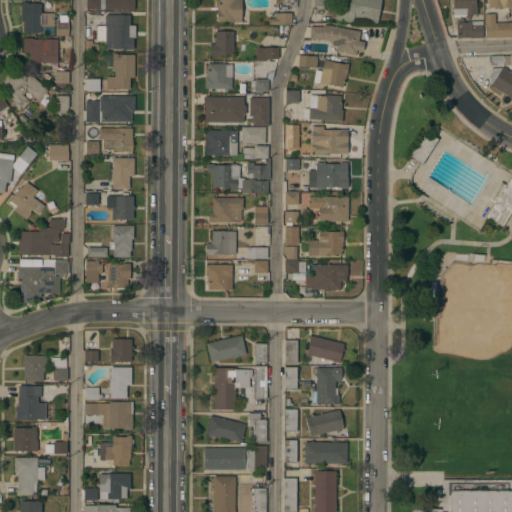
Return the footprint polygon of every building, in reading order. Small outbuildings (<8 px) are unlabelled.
[(133,0),(133,10),(104,10),(104,9),(99,9),(85,9),(85,0),(133,0)] [(241,0),(241,22),(233,22),(219,21),(219,22),(215,22),(216,11),(216,4),(217,4),(217,0),(241,0)] [(331,0),(331,6),(324,6),(321,15),(310,14),(311,9),(314,9),(314,7),(313,6),(313,0),(331,0)] [(380,0),(376,24),(352,19),(352,23),(335,20),(338,7),(344,8),(345,0),(380,0)] [(474,0),(475,8),(476,7),(476,14),(453,15),(452,0),(474,0)] [(510,0),(511,1),(511,7),(488,8),(487,0),(510,0)] [(27,2),(27,3),(41,4),(40,13),(53,13),(53,26),(40,26),(40,33),(24,32),(24,31),(22,31),(22,26),(24,26),(24,20),(21,20),(21,2),(27,2)] [(274,18),(274,14),(290,13),(291,24),(268,25),(268,19),(274,18)] [(494,24),(495,24),(495,23),(511,22),(511,36),(484,38),(484,24),(485,24),(484,14),(494,13),(494,24)] [(105,15),(129,15),(129,26),(134,26),(134,38),(132,38),(132,49),(110,49),(110,48),(105,48),(104,41),(96,41),(96,25),(92,25),(92,16),(105,15)] [(481,21),(482,37),(471,38),(471,37),(456,38),(455,23),(481,21)] [(67,22),(68,36),(55,36),(55,22),(67,22)] [(331,43),(322,41),(321,40),(309,40),(309,26),(322,27),(322,25),(334,27),(334,26),(360,31),(358,41),(363,42),(361,52),(356,51),(354,57),(334,53),(336,46),(331,46),(331,43)] [(233,31),(233,34),(241,34),(241,41),(233,41),(233,54),(217,54),(217,55),(209,55),(209,44),(214,44),(214,41),(215,41),(215,31),(233,31)] [(31,38),(31,39),(56,39),(56,62),(29,63),(28,54),(23,54),(22,38),(31,38)] [(264,48),(264,47),(278,47),(278,59),(264,59),(264,58),(259,58),(259,48),(264,48)] [(117,53),(117,55),(134,55),(134,77),(129,77),(129,89),(106,89),(106,77),(114,77),(114,68),(111,68),(106,68),(106,57),(111,57),(111,53),(117,53)] [(502,55),(502,56),(509,56),(509,55),(511,54),(511,68),(510,68),(509,64),(490,65),(490,56),(502,55)] [(316,56),(316,67),(297,67),(298,55),(316,56)] [(347,64),(344,82),(343,82),(341,87),(313,82),(315,70),(321,71),(323,60),(347,64)] [(204,88),(204,77),(206,77),(206,69),(207,69),(207,64),(225,64),(225,65),(231,65),(231,89),(204,88)] [(511,73),(511,98),(490,85),(492,82),(489,82),(490,68),(501,68),(502,67),(511,73)] [(0,83),(8,75),(13,80),(20,72),(25,77),(29,74),(47,90),(37,101),(26,90),(22,95),(29,101),(20,111),(12,104),(14,102),(9,97),(7,100),(2,95),(4,93),(0,89),(0,83)] [(68,72),(68,83),(55,83),(55,72),(68,72)] [(99,91),(85,91),(85,79),(99,79),(99,91)] [(267,79),(267,91),(254,91),(254,79),(267,79)] [(298,90),(298,103),(285,103),(285,90),(298,90)] [(68,95),(68,108),(67,108),(67,113),(56,114),(56,108),(55,108),(55,96),(68,95)] [(324,96),(324,95),(340,96),(340,102),(341,102),(340,110),(342,110),(341,121),(308,119),(308,118),(302,118),(303,108),(308,109),(309,95),(324,96)] [(133,96),(133,112),(131,112),(131,122),(100,122),(100,111),(99,111),(99,96),(133,96)] [(243,97),(243,105),(245,105),(245,114),(243,114),(243,122),(204,122),(204,105),(203,105),(203,96),(243,97)] [(268,126),(253,126),(253,116),(249,116),(249,98),(268,98),(268,126)] [(98,101),(98,122),(85,122),(85,100),(98,101)] [(298,125),(298,136),(291,136),(291,148),(285,148),(285,136),(284,136),(284,125),(298,125)] [(313,145),(311,145),(311,131),(311,126),(323,126),(323,130),(347,130),(347,154),(325,154),(325,156),(313,156),(313,145)] [(264,127),(264,143),(241,143),(241,127),(264,127)] [(131,128),(131,138),(132,138),(131,152),(127,152),(127,151),(113,151),(113,150),(102,150),(102,139),(98,139),(98,128),(131,128)] [(236,131),(236,155),(205,155),(205,152),(203,152),(204,139),(205,139),(205,130),(236,131)] [(437,139),(421,165),(408,157),(424,131),(437,139)] [(98,141),(98,154),(85,153),(85,141),(98,141)] [(67,145),(67,161),(48,161),(48,144),(67,145)] [(20,174),(11,167),(9,182),(5,181),(4,193),(0,192),(0,153),(13,155),(12,164),(26,146),(36,154),(20,174)] [(254,148),(254,146),(267,146),(267,158),(254,158),(254,159),(241,159),(241,148),(254,148)] [(133,158),(133,176),(128,176),(128,189),(112,189),(112,181),(111,181),(111,170),(112,170),(112,158),(133,158)] [(298,159),(298,170),(284,170),(284,159),(298,159)] [(253,164),(253,165),(263,165),(263,161),(270,161),(269,179),(247,178),(247,173),(246,173),(246,164),(253,164)] [(324,163),(324,164),(338,164),(338,163),(346,163),(346,178),(347,178),(347,188),(338,188),(338,186),(324,186),(324,188),(315,188),(315,163),(324,163)] [(239,165),(238,178),(244,178),(244,188),(236,188),(236,190),(230,190),(230,187),(222,187),(222,193),(215,193),(215,188),(211,187),(211,165),(239,165)] [(511,210),(501,228),(484,217),(493,204),(488,200),(500,182),(505,185),(511,173),(511,210)] [(267,192),(248,192),(248,179),(254,179),(254,180),(267,180),(267,192)] [(37,191),(32,197),(44,207),(38,215),(31,209),(29,212),(30,213),(25,219),(13,210),(16,206),(9,201),(19,187),(20,188),(25,182),(37,191)] [(298,192),(298,205),(283,204),(284,192),(298,192)] [(98,193),(98,205),(85,205),(85,193),(98,193)] [(121,196),(121,193),(127,193),(127,196),(134,196),(134,219),(115,219),(115,220),(111,220),(111,208),(105,208),(105,196),(121,196)] [(242,197),(242,209),(240,209),(240,222),(208,222),(208,212),(211,212),(211,197),(242,197)] [(347,197),(347,222),(318,221),(318,209),(308,208),(308,197),(347,197)] [(266,207),(265,212),(267,212),(266,225),(253,225),(254,207),(266,207)] [(296,211),(296,224),(284,224),(284,211),(296,211)] [(38,231),(38,230),(42,230),(42,228),(48,228),(48,219),(63,219),(63,229),(58,231),(58,242),(50,242),(50,244),(60,245),(60,233),(70,233),(69,242),(67,245),(67,257),(53,257),(53,255),(48,255),(48,258),(40,259),(40,255),(17,255),(17,240),(19,241),(19,232),(38,231)] [(132,239),(131,239),(131,251),(129,251),(129,257),(113,257),(113,249),(108,249),(108,242),(111,242),(111,225),(133,225),(132,239)] [(297,227),(297,238),(298,238),(298,244),(295,244),(295,245),(286,245),(286,244),(284,244),(284,227),(297,227)] [(235,231),(234,254),(213,254),(213,255),(205,255),(205,243),(211,243),(211,231),(235,231)] [(317,240),(318,231),(325,231),(325,232),(338,232),(338,231),(342,231),(342,251),(341,251),(340,255),(325,255),(325,256),(307,256),(307,240),(317,240)] [(296,246),(296,259),(286,259),(282,253),(282,246),(296,246)] [(106,247),(106,257),(86,257),(86,247),(106,247)] [(266,247),(266,259),(246,259),(246,258),(243,258),(243,253),(245,253),(245,247),(266,247)] [(20,282),(17,282),(17,267),(19,267),(19,260),(37,260),(37,259),(54,259),(66,259),(66,262),(67,262),(67,274),(54,274),(54,276),(58,276),(58,294),(55,294),(55,293),(40,293),(40,297),(20,303),(20,282)] [(267,261),(267,273),(253,273),(253,260),(267,261)] [(297,260),(297,262),(304,262),(304,272),(283,272),(283,260),(297,260)] [(97,265),(102,265),(102,270),(97,270),(97,282),(85,282),(85,261),(97,261),(97,265)] [(121,264),(121,263),(129,263),(129,279),(126,279),(126,288),(113,288),(113,290),(110,290),(110,287),(107,287),(107,281),(106,281),(106,274),(107,274),(107,264),(121,264)] [(231,265),(231,290),(207,290),(207,284),(206,284),(206,276),(205,276),(205,265),(231,265)] [(347,265),(347,276),(345,276),(345,281),(339,281),(339,290),(330,290),(330,292),(323,291),(322,290),(312,289),(303,288),(304,277),(311,277),(312,265),(347,265)] [(241,335),(245,354),(209,362),(205,344),(241,335)] [(343,344),(338,362),(305,354),(309,336),(343,344)] [(130,361),(114,361),(114,363),(109,363),(109,348),(111,348),(111,339),(130,339),(130,361)] [(296,363),(284,363),(284,340),(296,340),(296,363)] [(266,344),(265,363),(253,363),(253,344),(266,344)] [(97,350),(97,362),(84,362),(84,350),(97,350)] [(46,356),(46,371),(42,371),(42,382),(22,381),(23,356),(46,356)] [(65,358),(65,368),(66,368),(66,381),(53,381),(53,369),(50,369),(50,358),(65,358)] [(265,399),(252,399),(253,381),(247,381),(247,374),(253,374),(253,366),(265,366),(265,399)] [(130,367),(130,385),(126,385),(126,399),(109,399),(109,391),(108,391),(108,379),(109,379),(109,367),(130,367)] [(296,389),(283,389),(283,367),(296,367),(296,389)] [(235,409),(213,410),(213,368),(235,368),(235,409)] [(315,392),(315,368),(334,368),(334,388),(336,388),(336,395),(338,395),(338,404),(315,404),(315,403),(310,403),(310,392),(315,392)] [(40,386),(40,397),(37,397),(37,403),(45,403),(45,420),(20,420),(20,421),(15,421),(15,406),(17,406),(17,386),(40,386)] [(98,388),(97,400),(84,400),(84,387),(98,388)] [(251,412),(239,412),(239,395),(251,395),(251,412)] [(109,404),(109,402),(132,402),(131,430),(122,430),(122,429),(101,428),(101,415),(83,414),(83,403),(109,404)] [(295,432),(283,431),(283,409),(296,409),(295,432)] [(338,410),(343,429),(338,430),(338,432),(336,432),(335,430),(309,436),(305,418),(338,410)] [(259,413),(259,420),(265,420),(265,442),(253,442),(253,425),(248,425),(248,420),(246,420),(246,413),(259,413)] [(245,424),(240,443),(204,434),(209,415),(245,424)] [(12,451),(13,428),(30,428),(30,427),(36,427),(36,441),(39,441),(39,451),(12,451)] [(62,442),(62,433),(66,433),(66,454),(43,453),(44,444),(52,444),(52,441),(62,442)] [(111,444),(111,435),(114,435),(114,437),(125,437),(125,435),(130,435),(130,449),(129,449),(129,459),(128,459),(128,465),(112,465),(112,466),(103,466),(103,453),(99,453),(99,444),(111,444)] [(295,462),(283,462),(283,440),(295,440),(295,462)] [(346,442),(346,463),(303,463),(303,442),(346,442)] [(244,448),(244,449),(252,449),(252,446),(265,446),(265,468),(244,468),(244,469),(203,469),(203,448),(244,448)] [(37,458),(37,467),(43,467),(43,479),(36,479),(36,483),(32,483),(32,494),(16,494),(17,473),(13,473),(13,457),(37,458)] [(335,511),(313,511),(313,484),(312,484),(312,478),(313,478),(313,471),(335,471),(335,511)] [(106,474),(106,473),(129,473),(129,488),(126,488),(126,498),(123,498),(123,499),(99,499),(99,492),(98,492),(98,474),(106,474)] [(234,476),(234,511),(213,511),(213,476),(234,476)] [(295,511),(283,511),(283,478),(295,478),(295,511)] [(426,511),(426,509),(441,509),(440,480),(511,479),(511,511),(426,511)] [(96,488),(96,500),(83,500),(83,488),(96,488)] [(264,511),(252,511),(252,488),(264,488),(264,511)] [(18,511),(18,501),(36,501),(36,500),(41,500),(41,511),(18,511)]
